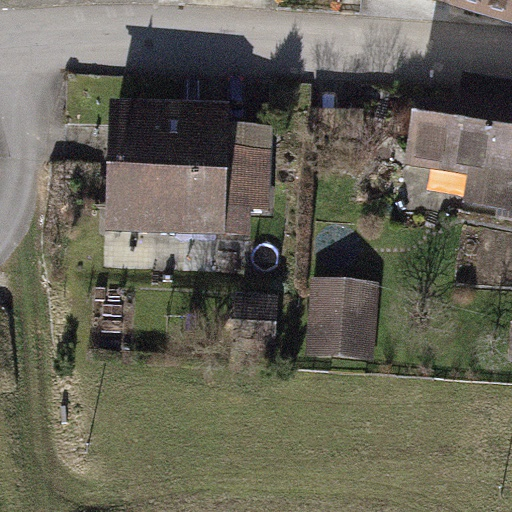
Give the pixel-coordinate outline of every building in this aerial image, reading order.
[(511,0),(406,0),(511,30),(511,0)] [(467,107),(423,99),(406,197),(511,214),(511,98),(469,91),(467,107)] [(249,111),(121,108),(118,233),(246,237),(249,111)] [(382,361),(384,281),(315,279),(313,360),(382,361)] [(277,342),(281,299),(254,296),(250,340),(277,342)]
